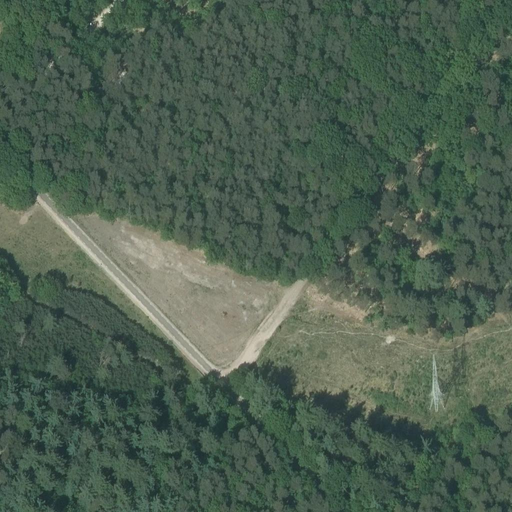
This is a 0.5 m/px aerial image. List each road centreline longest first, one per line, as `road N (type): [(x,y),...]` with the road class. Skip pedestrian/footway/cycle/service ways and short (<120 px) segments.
road 1 (track): [(182,424),(223,384),(510,0)]
road 2 (residential): [(344,511),(0,152)]
road 3 (track): [(356,207),(496,315)]
road 4 (track): [(91,511),(182,424)]
